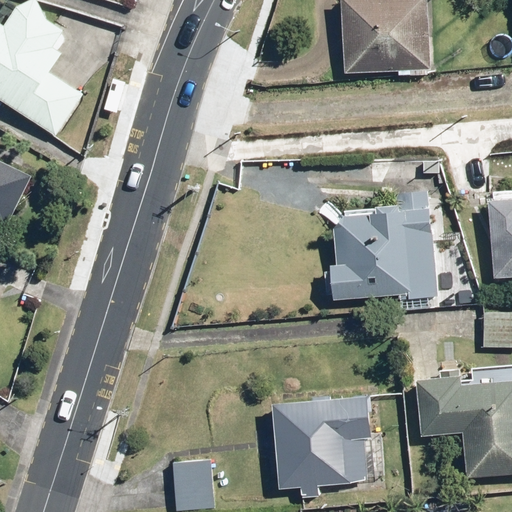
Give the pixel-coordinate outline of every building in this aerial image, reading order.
[(0,14),(0,93),(61,138),(94,94),(62,70),(75,53),(62,43),(71,30),(55,18),(49,0),(33,0),(25,4),(14,23),(0,14)] [(423,2),(333,1),(332,77),(421,78),(423,2)] [(0,148),(7,135),(0,132),(0,218),(16,227),(42,177),(0,155),(0,148)] [(435,299),(422,191),(396,194),(398,207),(325,216),(331,270),(321,272),(325,307),(393,299),(394,304),(435,299)] [(511,196),(482,200),(490,282),(511,280),(511,196)] [(511,313),(479,313),(478,350),(511,350),(511,313)] [(453,382),(411,383),(415,438),(460,435),(463,481),(511,477),(511,386),(453,388),(453,382)] [(363,400),(266,410),(274,492),(298,490),(299,502),(319,500),(317,489),(362,484),(357,442),(367,441),(363,400)] [(210,460),(170,463),(173,511),(186,511),(214,510),(210,460)]
